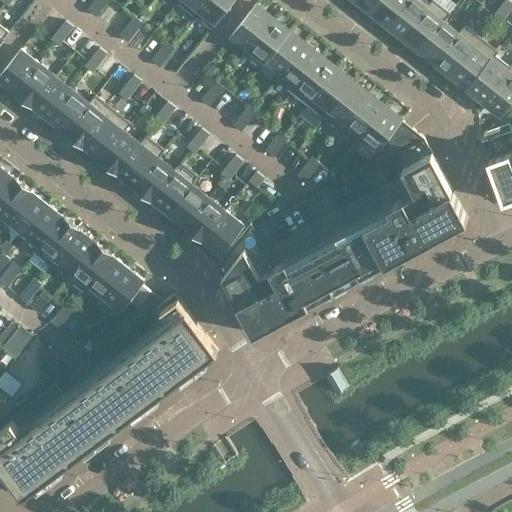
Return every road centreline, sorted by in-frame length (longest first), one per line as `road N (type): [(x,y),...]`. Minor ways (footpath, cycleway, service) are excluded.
road 1 (residential): [(258,375),(200,290),(0,127)]
road 2 (residential): [(293,0),(455,135),(501,242)]
road 3 (residential): [(258,375),(501,242)]
road 4 (residential): [(66,511),(258,375)]
road 5 (residential): [(341,511),(258,375)]
road 6 (tertiary): [(511,445),(388,511)]
